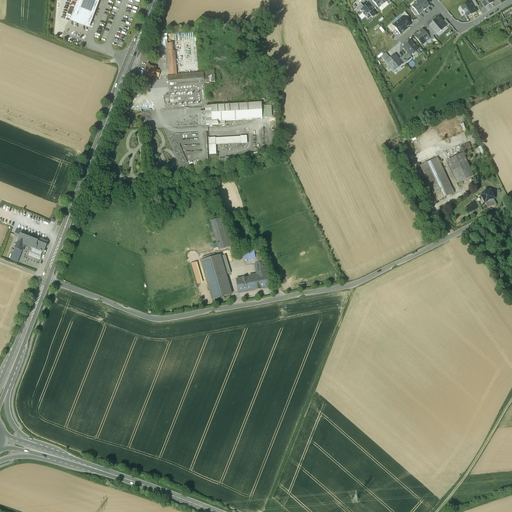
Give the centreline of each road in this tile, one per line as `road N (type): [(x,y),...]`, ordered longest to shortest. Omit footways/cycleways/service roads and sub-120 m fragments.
road 1 (residential): [(511,205),(356,284),(165,319),(45,278)]
road 2 (secondary): [(45,278),(154,0)]
road 3 (track): [(269,499),(349,285)]
road 4 (primary): [(88,468),(11,422),(6,403),(19,345)]
road 5 (track): [(436,511),(511,399)]
road 6 (primary): [(212,511),(88,468)]
